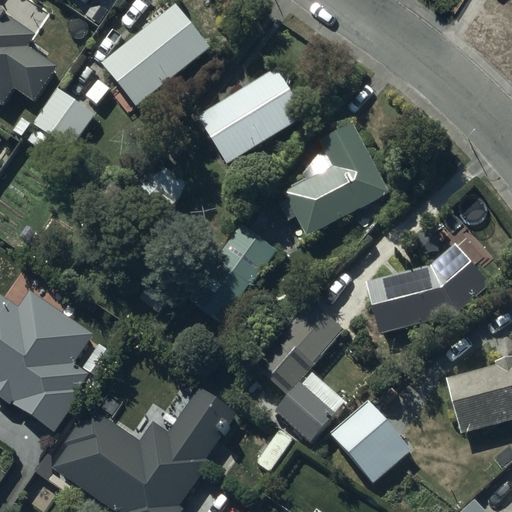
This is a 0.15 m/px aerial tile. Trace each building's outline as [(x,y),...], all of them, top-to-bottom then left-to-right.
[(0,103),(9,109),(20,92),(41,105),(66,67),(33,45),(39,36),(0,9),(0,103)] [(183,10),(108,66),(145,116),(220,60),(183,10)] [(311,120),(283,74),(204,123),(233,169),(311,120)] [(101,116),(61,92),(39,128),(42,130),(33,144),(48,153),(55,142),(77,156),(101,116)] [(329,150),(302,189),(286,197),(290,204),(285,207),(295,226),(301,223),(311,242),(396,197),(359,128),(326,145),(329,150)] [(192,188),(154,166),(134,202),(171,224),(192,188)] [(279,256),(245,232),(195,303),(229,326),(279,256)] [(387,338),(460,318),(497,281),(463,248),(440,272),(374,290),(387,338)] [(0,298),(0,399),(16,410),(18,406),(59,434),(99,376),(80,363),(96,340),(34,297),(29,305),(6,290),(0,298)] [(348,333),(323,310),(265,374),(290,397),(348,333)] [(511,423),(511,364),(452,382),(468,437),(511,423)] [(243,414),(204,388),(173,435),(158,425),(144,445),(114,425),(116,421),(99,410),(57,473),(116,511),(184,511),(215,466),(210,463),(243,414)] [(339,421),(305,390),(281,416),(315,447),(339,421)] [(416,455),(374,406),(337,437),(379,487),(416,455)]
